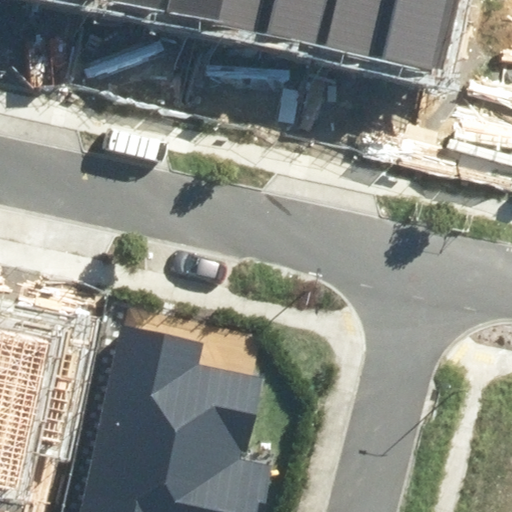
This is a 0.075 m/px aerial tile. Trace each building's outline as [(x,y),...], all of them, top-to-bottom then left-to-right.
[(151,0),(90,0),(89,6),(147,19),(151,0)] [(212,0),(151,0),(147,19),(206,32),(212,0)] [(273,0),(212,0),(206,32),(264,44),(273,0)] [(335,0),(273,0),(264,44),(322,57),(335,0)] [(396,0),(335,0),(322,57),(381,70),(396,0)] [(457,0),(396,0),(381,70),(439,83),(457,0)] [(79,511),(260,511),(271,468),(246,462),(265,376),(201,362),(205,345),(122,326),(79,511)]
